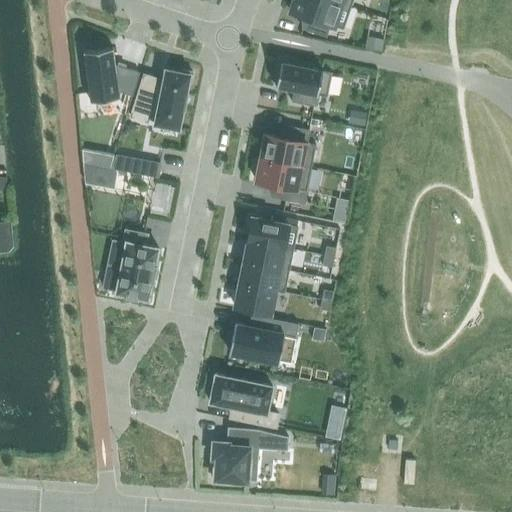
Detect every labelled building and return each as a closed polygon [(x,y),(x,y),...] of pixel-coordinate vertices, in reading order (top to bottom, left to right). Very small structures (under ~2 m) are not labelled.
[(293,0),(290,10),(290,11),(307,16),(303,28),(326,36),(330,24),(343,29),(351,6),(332,0),(293,0)] [(83,51),(90,101),(120,97),(119,91),(133,96),(140,72),(116,64),(113,47),(83,51)] [(323,70),(323,69),(281,61),(276,87),(293,91),(291,101),(315,106),(318,94),(327,96),(332,72),(323,70)] [(144,73),(131,116),(147,122),(148,118),(154,119),(154,123),(179,129),(188,85),(191,85),(193,72),(180,69),(180,72),(165,69),(162,83),(157,82),(158,78),(144,73)] [(365,126),(367,114),(355,112),(352,124),(365,126)] [(265,134),(261,157),(312,167),(316,144),(306,142),(309,131),(285,126),(283,137),(265,134)] [(82,149),(83,163),(110,168),(113,155),(82,149)] [(117,155),(112,169),(158,177),(160,164),(117,155)] [(312,167),(261,157),(256,181),(273,184),(271,196),(305,202),(312,167)] [(271,220),(253,217),(248,240),(293,249),(299,220),(272,215),(271,220)] [(0,222),(0,236),(10,236),(11,236),(10,221),(0,222)] [(107,269),(103,287),(116,289),(116,292),(118,293),(148,299),(158,247),(146,245),(149,234),(125,229),(122,242),(126,243),(120,272),(107,269)] [(248,240),(244,261),(289,271),(293,249),(248,240)] [(326,246),(324,256),(335,258),(336,248),(326,246)] [(324,256),(322,265),(333,267),(335,258),(324,256)] [(244,261),(239,283),(276,291),(285,293),(289,271),(244,261)] [(239,283),(235,306),(271,313),(276,291),(239,283)] [(324,290),(322,299),(332,301),(334,292),(324,290)] [(322,299),(320,309),(330,311),(332,301),(322,299)] [(236,323),(230,352),(279,362),(284,335),(296,337),(299,323),(258,315),(255,327),(236,323)] [(326,330),(314,328),(312,339),(323,341),(326,330)] [(215,373),(210,401),(239,407),(237,419),(276,427),(279,414),(267,412),(273,385),(215,373)] [(214,441),(212,457),(216,458),(216,466),(214,466),(213,480),(231,481),(231,480),(248,481),(248,479),(257,480),(259,446),(286,448),(286,449),(288,449),(289,437),(259,429),(228,427),(227,442),(220,442),(214,441)] [(333,428),(331,437),(340,439),(342,430),(333,428)] [(406,460),(404,483),(414,484),(415,460),(406,460)] [(324,494),(334,495),(335,487),(325,486),(324,494)]
